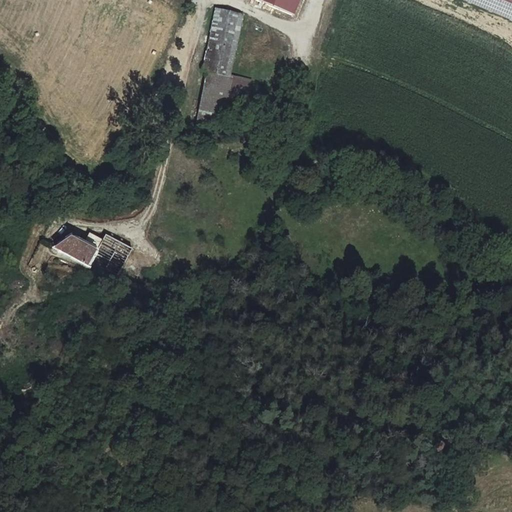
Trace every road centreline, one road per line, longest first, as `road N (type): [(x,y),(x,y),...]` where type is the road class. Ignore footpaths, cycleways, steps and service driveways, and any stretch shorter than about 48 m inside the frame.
road 1 (track): [(64,227),(137,226),(212,0)]
road 2 (track): [(137,226),(162,259),(191,273),(221,274),(249,236)]
road 3 (track): [(217,0),(291,29),(309,24),(318,0)]
